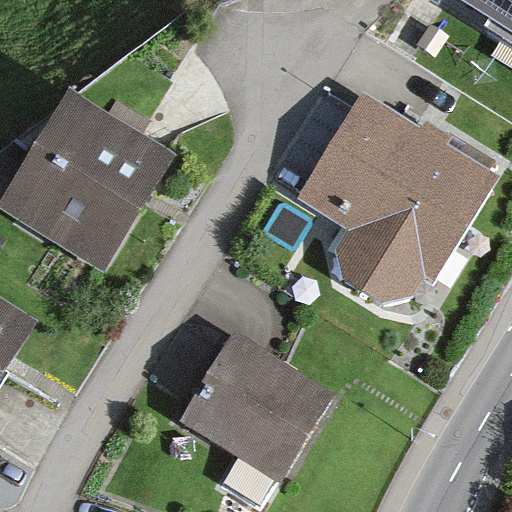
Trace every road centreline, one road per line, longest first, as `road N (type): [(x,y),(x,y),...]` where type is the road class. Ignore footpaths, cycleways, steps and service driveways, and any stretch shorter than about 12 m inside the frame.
road 1 (residential): [(45,511),(106,394),(353,0)]
road 2 (tertiary): [(435,511),(511,372)]
